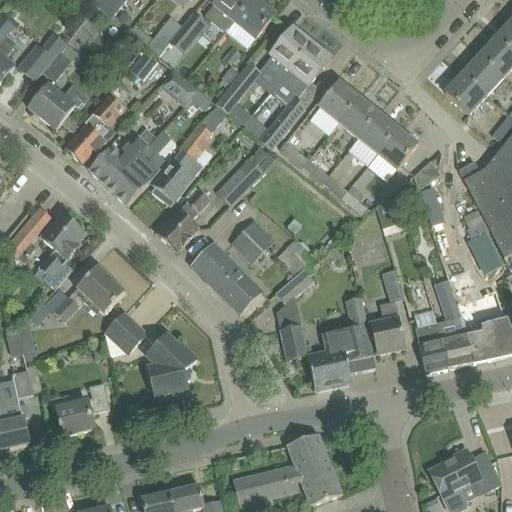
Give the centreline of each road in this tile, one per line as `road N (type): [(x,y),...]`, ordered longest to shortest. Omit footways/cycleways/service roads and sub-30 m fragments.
road 1 (residential): [(248,430),(219,321),(0,131)]
road 2 (tertiary): [(0,487),(248,430)]
road 3 (residential): [(301,0),(360,50),(396,54),(458,0)]
road 4 (tertiary): [(378,406),(511,374)]
road 5 (tertiary): [(248,430),(378,406)]
